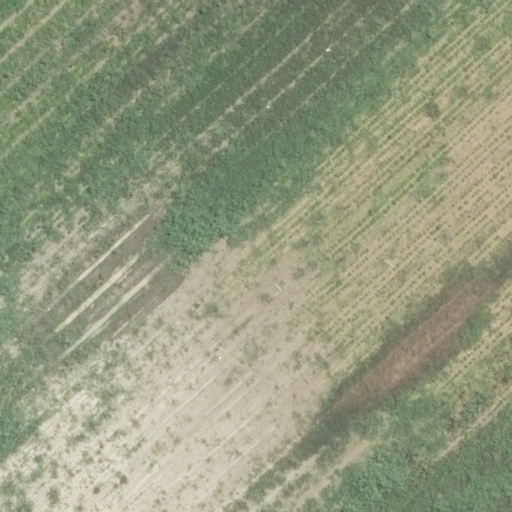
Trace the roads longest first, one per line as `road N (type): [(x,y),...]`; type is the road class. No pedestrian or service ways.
road 1 (unknown): [(0,262),(36,214),(89,180),(150,164),(212,169),(268,194),(314,235),(343,288),(355,348),(346,408),(318,464),(264,511)]
road 2 (unknown): [(212,169),(438,155),(511,138)]
road 3 (unknown): [(511,201),(346,408)]
